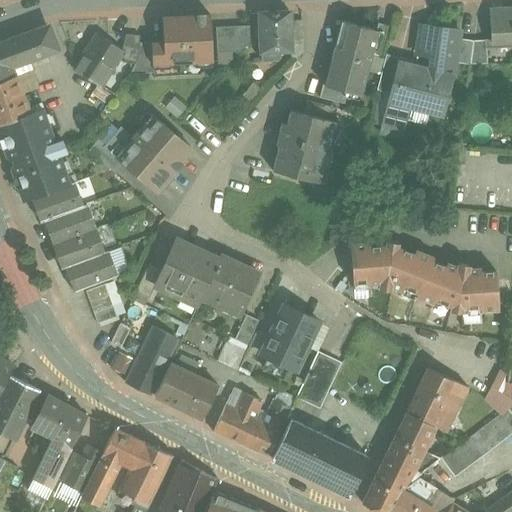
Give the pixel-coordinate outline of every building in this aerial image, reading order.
[(511,10),(494,11),(492,11),(494,43),(496,43),(496,42),(511,41),(511,10)] [(291,12),(262,13),(264,60),(278,59),(281,56),(281,50),(289,50),(292,47),(293,46),(292,21),(291,12)] [(212,14),(164,16),(165,41),(154,42),(153,42),(154,64),(155,64),(214,61),(212,14)] [(304,20),(292,21),(293,46),(292,47),(292,58),(298,58),(305,51),(304,20)] [(378,31),(342,22),(333,60),(336,61),(329,86),(326,85),(326,86),(348,92),(362,95),(375,46),(379,31),(378,31)] [(392,27),(379,24),(378,31),(379,31),(375,46),(386,49),(383,59),(384,59),(392,27)] [(251,25),(217,27),(219,53),(241,51),(252,40),(251,26),(252,26),(251,25)] [(392,93),(382,131),(404,137),(413,100),(447,109),(456,76),(457,63),(461,39),(462,30),(426,26),(416,66),(400,62),(392,93)] [(51,28),(47,27),(30,33),(39,56),(56,50),(58,46),(51,28)] [(30,33),(0,43),(0,80),(16,75),(13,66),(39,56),(30,33)] [(99,34),(76,70),(103,87),(119,58),(124,50),(124,49),(99,34)] [(142,35),(127,34),(124,49),(124,50),(119,58),(125,61),(136,64),(140,42),(142,35)] [(475,41),(461,39),(457,63),(472,65),(475,41)] [(489,41),(475,41),(472,65),(489,64),(489,41)] [(153,42),(140,42),(136,64),(132,73),(156,72),(155,64),(154,64),(153,42)] [(400,62),(387,59),(379,89),(392,93),(400,62)] [(0,80),(0,124),(32,112),(18,74),(16,75),(0,80)] [(348,92),(326,86),(326,85),(324,85),(321,97),(345,104),(348,92)] [(331,106),(309,100),(305,113),(328,119),(331,106)] [(32,112),(0,124),(0,131),(2,137),(3,136),(8,148),(6,148),(9,156),(15,158),(16,163),(13,168),(16,176),(18,176),(22,187),(20,187),(25,200),(33,197),(71,183),(60,154),(68,151),(64,140),(57,142),(44,107),(42,108),(42,109),(32,112)] [(305,113),(292,110),(289,124),(283,123),(278,145),(281,146),(274,171),(317,182),(321,166),(327,167),(332,151),(328,150),(335,123),(339,124),(339,122),(328,119),(305,113)] [(154,114),(135,137),(122,126),(107,144),(105,146),(125,163),(158,192),(177,170),(176,168),(193,148),(154,114)] [(125,163),(105,146),(107,144),(100,138),(90,150),(117,173),(125,163)] [(71,183),(33,197),(42,221),(46,220),(85,205),(76,181),(71,183)] [(85,205),(46,220),(54,243),(97,228),(88,204),(85,205)] [(97,228),(54,243),(63,267),(67,266),(106,252),(97,228)] [(219,259),(176,239),(168,257),(173,260),(162,285),(184,296),(185,292),(199,299),(198,302),(199,303),(203,295),(219,259)] [(447,266),(434,260),(435,257),(417,249),(415,253),(400,247),(400,242),(388,240),(387,244),(370,246),(369,242),(351,243),(354,283),(369,282),(370,286),(381,285),(380,288),(393,290),(393,287),(403,291),(405,287),(419,293),(417,297),(435,304),(436,300),(452,306),(452,310),(464,312),(465,308),(482,307),(482,311),(500,310),(497,270),(482,271),(482,267),(471,268),(472,265),(459,263),(459,266),(449,262),(447,266)] [(106,252),(67,266),(76,291),(119,275),(110,250),(106,252)] [(261,274),(222,257),(223,256),(221,255),(219,259),(203,295),(242,313),(261,274)] [(151,262),(137,291),(150,297),(164,268),(151,262)] [(320,321),(285,304),(262,353),(297,369),(320,321)] [(116,305),(95,312),(99,323),(120,315),(116,305)] [(247,314),(237,338),(249,344),(260,320),(247,314)] [(132,327),(122,322),(112,342),(123,347),(132,327)] [(178,338),(155,326),(128,382),(152,393),(176,344),(178,338)] [(248,350),(227,341),(218,361),(239,370),(248,350)] [(319,352),(298,397),(322,408),(343,363),(319,352)] [(15,367),(0,357),(0,392),(11,375),(15,367)] [(219,384),(172,362),(156,395),(203,418),(219,384)] [(430,367),(364,503),(381,511),(387,511),(403,487),(415,469),(437,426),(447,431),(469,386),(430,367)] [(500,371),(487,398),(503,412),(509,408),(511,406),(511,397),(509,396),(509,395),(506,374),(500,371)] [(41,390),(11,375),(0,396),(0,431),(16,439),(41,390)] [(262,400),(246,393),(243,399),(232,394),(215,431),(270,456),(292,409),(274,400),(269,413),(259,408),(262,400)] [(89,413),(48,394),(32,426),(54,437),(73,446),(89,413)] [(503,412),(472,437),(485,454),(511,433),(511,411),(509,408),(503,412)] [(116,427),(92,415),(79,442),(81,443),(97,450),(103,454),(116,427)] [(369,456),(293,419),(274,457),(313,476),(313,477),(329,485),(329,484),(350,494),(369,456)] [(135,435),(116,427),(103,454),(114,458),(121,462),(135,435)] [(54,437),(31,488),(48,496),(73,446),(54,437)] [(174,454),(144,440),(120,488),(141,498),(134,511),(147,511),(152,503),(151,502),(174,454)] [(97,450),(81,443),(67,469),(84,477),(97,450)] [(75,511),(76,511),(92,511),(100,498),(101,498),(108,483),(107,483),(114,468),(110,466),(114,458),(103,454),(85,490),(75,511)] [(219,478),(184,459),(164,508),(162,508),(164,509),(162,511),(205,511),(214,490),(219,478)] [(0,497),(17,467),(6,461),(0,472),(0,497)] [(421,476),(405,488),(403,487),(387,511),(446,511),(452,503),(452,504),(455,499),(421,476)] [(78,487),(68,507),(75,511),(85,490),(78,487)] [(263,511),(265,510),(214,490),(205,511),(263,511)] [(511,511),(511,491),(487,510),(484,511),(511,511)] [(465,511),(452,504),(452,503),(446,511),(465,511)]
